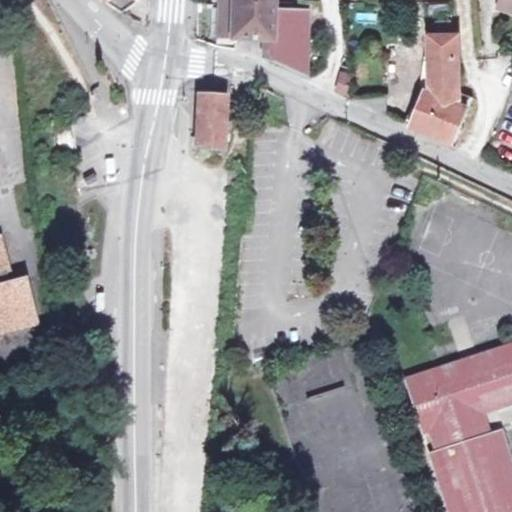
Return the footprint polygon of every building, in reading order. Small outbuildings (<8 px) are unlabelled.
[(232,38),(233,0),(219,0),(219,38),(232,38)] [(233,0),(232,38),(232,40),(272,42),(271,62),(305,77),(310,75),(310,14),(277,12),(276,0),(233,0)] [(511,0),(503,0),(501,9),(511,11),(511,0)] [(460,93),(455,36),(434,36),(433,86),(417,123),(411,120),(409,125),(416,128),(418,126),(444,138),(442,140),(455,146),(475,98),(460,93)] [(225,100),(199,99),(198,150),(224,150),(225,100)] [(78,155),(73,126),(55,128),(53,130),(58,159),(78,155)] [(0,337),(39,327),(27,278),(10,283),(8,275),(0,244),(0,337)] [(95,317),(104,316),(102,294),(94,294),(95,317)] [(511,348),(408,382),(426,432),(430,431),(438,453),(433,455),(451,511),(511,511),(511,496),(492,435),(487,437),(479,415),(511,404),(511,348)] [(491,427),(511,420),(511,407),(487,415),(491,427)] [(502,432),(492,435),(511,496),(511,462),(504,437),(502,432)]
